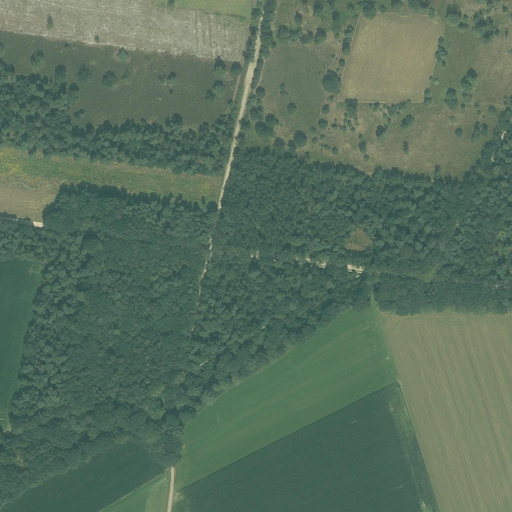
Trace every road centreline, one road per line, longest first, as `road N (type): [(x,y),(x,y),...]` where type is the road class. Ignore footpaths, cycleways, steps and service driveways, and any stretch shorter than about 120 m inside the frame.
road 1 (track): [(266,0),(181,377)]
road 2 (track): [(0,219),(370,270)]
road 3 (track): [(181,377),(356,277)]
road 4 (track): [(431,279),(511,124)]
road 5 (track): [(181,377),(120,408),(26,429)]
